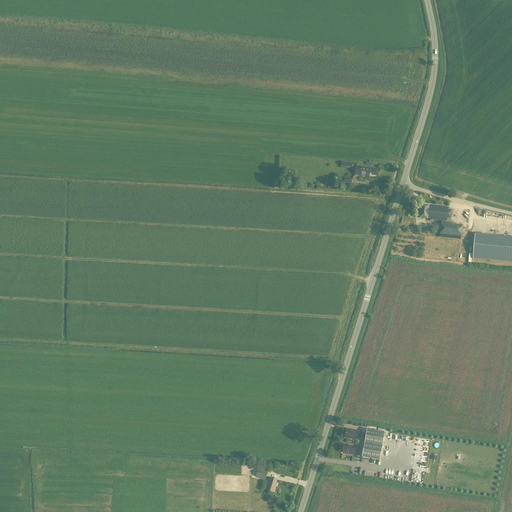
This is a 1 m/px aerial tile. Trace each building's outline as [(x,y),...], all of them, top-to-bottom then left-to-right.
[(369,176),(369,175),(376,176),(376,169),(361,168),(361,169),(356,168),(355,175),(369,176)] [(420,206),(419,218),(427,219),(431,219),(431,220),(441,221),(447,222),(448,208),(449,208),(432,206),(432,207),(428,206),(420,206)] [(441,223),(440,236),(460,238),(462,225),(441,223)] [(511,237),(475,234),(473,259),(511,262),(511,237)] [(357,431),(346,429),(345,438),(356,440),(357,431)] [(380,460),(384,432),(366,429),(362,457),(380,460)] [(343,445),(342,453),(349,454),(349,455),(353,455),(354,447),(343,445)] [(268,473),(258,470),(256,477),(265,480),(268,473)] [(276,487),(275,487),(277,480),(269,478),(265,489),(274,492),(276,487)]
